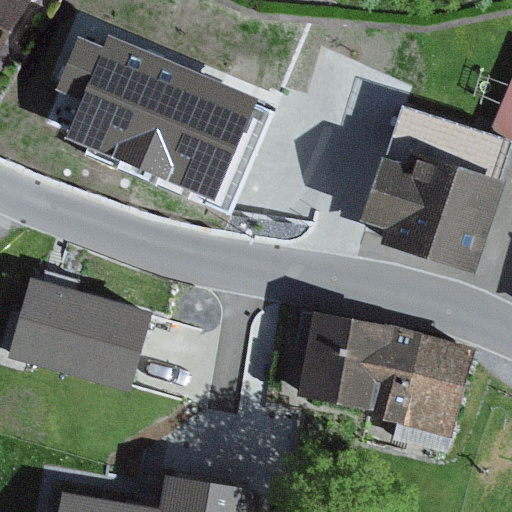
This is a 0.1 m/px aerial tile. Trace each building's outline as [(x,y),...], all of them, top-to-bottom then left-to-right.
[(0,0),(0,52),(31,0),(0,0)] [(78,39),(55,91),(80,102),(63,140),(227,211),(270,112),(107,41),(103,50),(78,39)] [(511,82),(491,135),(509,143),(511,143),(511,82)] [(376,164),(355,229),(380,237),(375,252),(471,283),(501,187),(495,185),(509,143),(491,135),(397,113),(380,165),(376,164)] [(149,320),(25,288),(6,362),(129,394),(149,320)] [(469,356),(300,319),(292,354),(304,356),(294,403),(368,419),(367,425),(392,431),(389,445),(446,458),(469,356)] [(243,511),(246,493),(164,480),(159,509),(63,494),(59,511),(243,511)]
